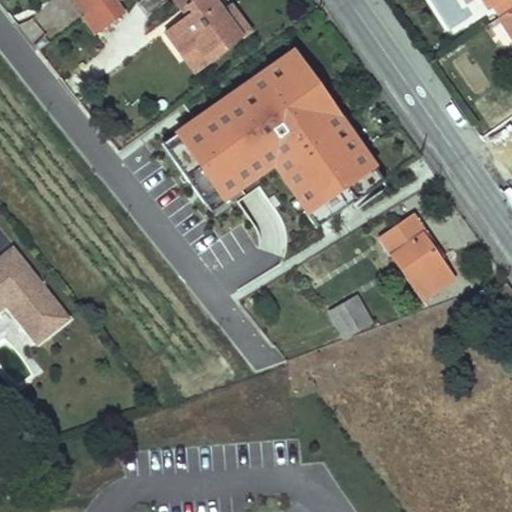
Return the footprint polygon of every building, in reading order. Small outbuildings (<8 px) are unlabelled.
[(76,0),(87,15),(92,11),(106,0),(76,0)] [(126,15),(115,0),(106,0),(92,11),(87,15),(84,17),(97,36),(126,15)] [(173,0),(184,14),(164,30),(183,56),(197,45),(205,55),(220,43),(225,49),(249,32),(234,12),(227,17),(221,10),(213,0),(173,0)] [(483,0),(489,9),(497,4),(493,0),(483,0)] [(511,8),(511,0),(503,0),(497,4),(503,15),(511,8)] [(227,17),(234,12),(229,4),(221,10),(227,17)] [(511,8),(503,15),(500,17),(511,35),(511,8)] [(197,45),(183,56),(196,72),(225,49),(220,43),(205,55),(197,45)] [(278,125),(300,155),(303,159),(345,130),(303,70),(261,99),(278,125)] [(300,155),(278,125),(268,132),(289,163),(300,155)] [(252,166),(233,140),(212,155),(231,181),(252,166)] [(434,250),(437,247),(415,213),(381,236),(404,271),(424,301),(455,281),(441,260),(434,250)] [(445,257),(437,247),(434,250),(441,260),(445,257)] [(0,305),(5,302),(35,342),(66,318),(12,248),(0,256),(0,305)] [(511,299),(511,291),(507,284),(499,289),(508,302),(511,299)] [(359,295),(329,311),(345,339),(375,323),(359,295)]
